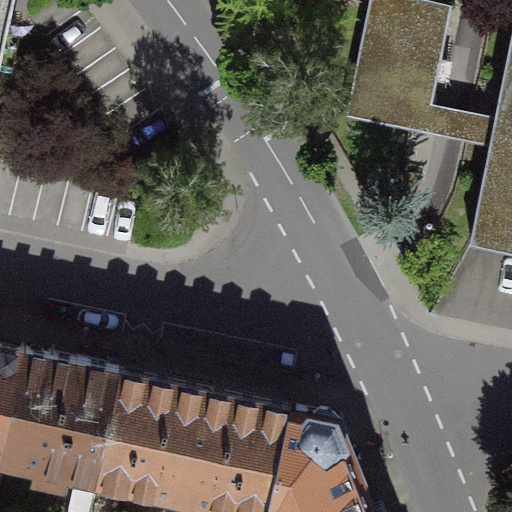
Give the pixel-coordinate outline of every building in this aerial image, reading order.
[(0,0),(0,54),(11,0),(0,0)] [(511,50),(498,119),(434,106),(454,7),(418,0),(372,0),(349,116),(495,145),(474,244),(511,251),(511,50)] [(0,451),(6,453),(29,346),(8,341),(0,339),(0,451)] [(6,453),(101,473),(125,367),(29,346),(6,453)] [(118,477),(268,511),(294,404),(142,371),(125,367),(101,473),(118,477)] [(378,511),(338,413),(294,404),(268,511),(267,511),(378,511)]
